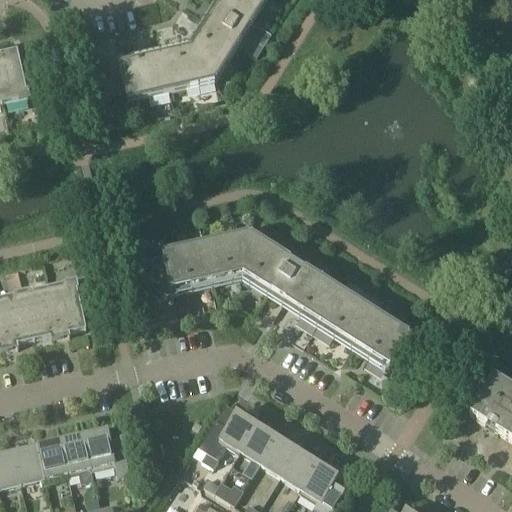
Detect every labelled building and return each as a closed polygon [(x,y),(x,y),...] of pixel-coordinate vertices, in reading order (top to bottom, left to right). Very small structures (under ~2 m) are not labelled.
[(226,0),(192,55),(120,71),(127,107),(215,87),(269,0),(226,0)] [(247,41),(241,51),(243,53),(250,43),(247,41)] [(99,105),(126,99),(119,71),(120,71),(113,43),(86,49),(99,105)] [(28,104),(17,54),(0,58),(0,108),(26,103),(27,104),(28,104)] [(408,341),(249,240),(136,265),(137,269),(128,271),(130,281),(139,279),(150,328),(177,323),(171,295),(242,279),(389,372),(408,341)] [(86,334),(74,285),(73,285),(73,286),(23,298),(23,297),(22,297),(22,298),(0,303),(0,353),(16,350),(17,354),(18,353),(17,350),(67,338),(68,342),(69,342),(69,338),(86,334)] [(511,392),(492,381),(468,419),(511,446),(511,392)] [(212,473),(223,454),(225,453),(238,461),(256,431),(225,411),(198,453),(206,458),(201,466),(212,473)] [(260,471),(277,444),(256,431),(238,461),(240,458),(251,465),(243,478),(252,483),(260,471)] [(83,444),(91,478),(115,472),(117,482),(129,479),(121,443),(109,446),(107,438),(83,444)] [(93,486),(91,478),(83,444),(60,449),(67,480),(68,483),(79,480),(81,489),(93,486)] [(280,483),(297,457),(277,444),(260,471),(280,483)] [(44,485),(67,480),(60,449),(37,454),(44,485)] [(20,490),(44,485),(37,454),(13,459),(20,490)] [(298,499),(317,470),(297,457),(280,483),(299,496),(297,499),(298,499)] [(0,494),(20,490),(13,459),(0,462),(0,494)] [(317,470),(298,499),(315,510),(313,511),(334,511),(337,507),(344,497),(333,490),(338,483),(317,470)] [(213,499),(218,491),(208,484),(202,493),(213,499)] [(218,491),(213,499),(223,506),(228,497),(218,491)]
